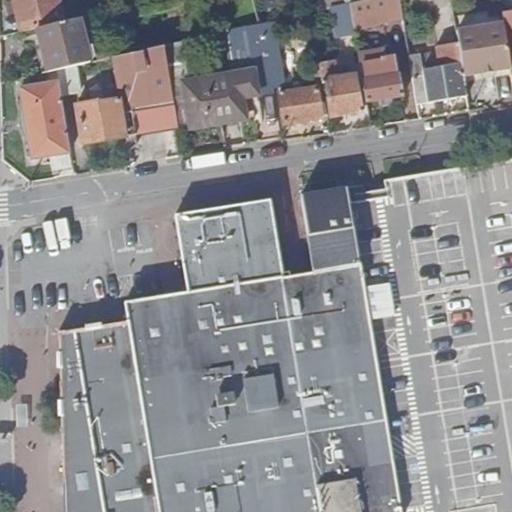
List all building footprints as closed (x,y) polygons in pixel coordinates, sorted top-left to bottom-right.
[(13,0),(21,32),(37,29),(64,22),(58,0),(13,0)] [(355,28),(403,18),(399,0),(361,0),(350,3),(355,28)] [(353,26),(350,3),(345,4),(332,7),(337,29),(353,26)] [(310,12),(289,17),(291,25),(311,20),(310,12)] [(504,23),(511,63),(511,62),(511,14),(502,16),(504,23)] [(37,29),(46,73),(57,71),(75,67),(89,64),(79,18),(64,22),(37,29)] [(267,60),(271,89),(284,87),(273,21),(260,24),(246,27),(252,63),(267,60)] [(457,42),(462,76),(479,73),(478,66),(494,63),(495,71),(511,68),(511,63),(504,23),(455,31),(457,42)] [(417,105),(466,97),(462,76),(457,42),(436,46),(437,52),(439,65),(427,67),(426,61),(420,61),(419,56),(409,57),(417,105)] [(115,58),(128,136),(178,128),(164,46),(115,58)] [(359,60),(383,55),(381,50),(358,55),(359,60)] [(96,62),(111,59),(108,51),(94,54),(96,62)] [(437,52),(419,56),(420,61),(426,61),(427,67),(439,65),(437,52)] [(359,60),(366,102),(403,96),(399,74),(386,76),(383,55),(359,60)] [(82,144),(128,136),(115,58),(111,59),(118,92),(113,93),(114,99),(76,105),(82,144)] [(319,65),(320,70),(321,82),(324,82),(330,117),(362,112),(357,80),(343,82),(342,77),(338,77),(335,62),(319,65)] [(494,63),(478,66),(479,73),(495,71),(494,63)] [(75,67),(57,71),(59,83),(61,97),(80,93),(75,67)] [(253,70),(183,81),(191,129),(261,118),(253,70)] [(317,88),(322,87),(321,82),(320,70),(309,71),(311,88),(301,90),(300,84),(288,86),(289,92),(278,94),(283,123),(323,117),(317,88)] [(32,158),(70,152),(61,97),(59,83),(21,90),(32,158)] [(75,100),(76,105),(114,99),(113,93),(75,100)] [(127,318),(57,328),(62,511),(511,511),(511,159),(385,181),(387,196),(349,203),(355,245),(358,264),(312,272),(283,276),(186,292),(125,302),(127,318)] [(346,188),(300,195),(309,253),(355,245),(349,203),(346,188)] [(271,200),(175,216),(184,274),(280,258),(271,200)] [(355,245),(309,253),(312,272),(358,264),(355,245)] [(280,258),(184,274),(186,292),(283,276),(280,258)]
